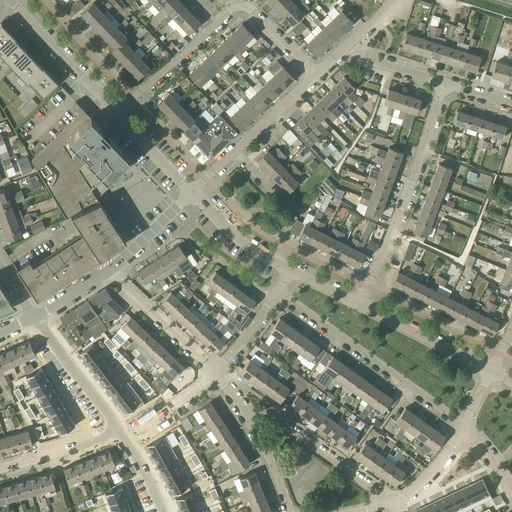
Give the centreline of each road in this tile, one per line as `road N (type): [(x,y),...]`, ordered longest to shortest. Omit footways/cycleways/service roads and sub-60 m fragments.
road 1 (residential): [(358,305),(443,84)]
road 2 (residential): [(463,426),(275,295)]
road 3 (residential): [(393,502),(268,415),(247,413)]
road 4 (unclassified): [(191,194),(315,76)]
road 5 (residential): [(118,117),(241,6)]
road 6 (tertiary): [(118,117),(9,0)]
road 7 (tertiary): [(490,372),(358,305)]
road 8 (residential): [(214,373),(109,270)]
road 9 (residential): [(123,433),(35,317)]
road 10 (residential): [(0,469),(123,433)]
road 11 (tertiary): [(288,270),(232,235),(191,194)]
